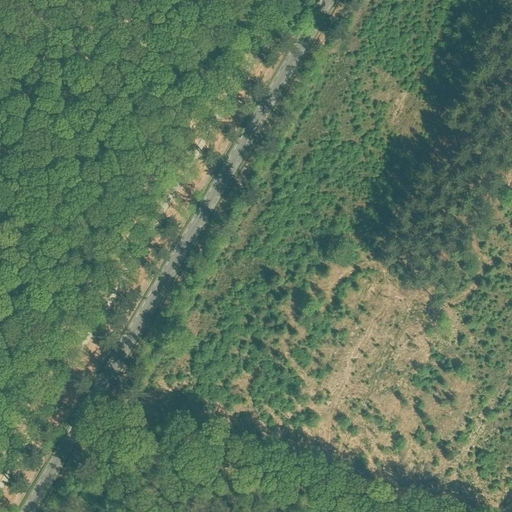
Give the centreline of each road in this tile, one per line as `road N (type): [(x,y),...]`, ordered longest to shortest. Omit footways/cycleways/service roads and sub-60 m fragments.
road 1 (primary): [(26,511),(327,0)]
road 2 (track): [(89,402),(461,511)]
road 3 (track): [(121,0),(0,212)]
